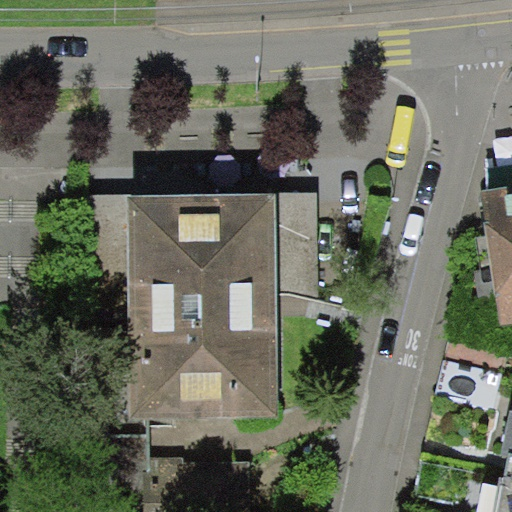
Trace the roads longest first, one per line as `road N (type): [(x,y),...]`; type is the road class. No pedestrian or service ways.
road 1 (residential): [(461,51),(462,127),(385,511)]
road 2 (residential): [(0,53),(461,51)]
